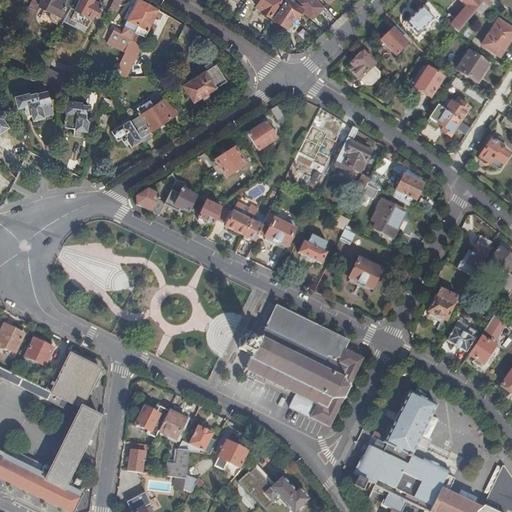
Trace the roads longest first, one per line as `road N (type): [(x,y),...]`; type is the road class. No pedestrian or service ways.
road 1 (residential): [(390,342),(104,201)]
road 2 (residential): [(296,80),(104,201)]
road 3 (residential): [(319,466),(303,442),(126,357)]
road 4 (residential): [(447,173),(296,80)]
road 5 (residential): [(464,187),(390,342)]
road 6 (unclassified): [(126,357),(101,511)]
road 7 (residential): [(25,255),(36,304),(68,331),(126,357)]
road 8 (residential): [(511,436),(471,388),(390,342)]
road 9 (residential): [(296,80),(168,0)]
road 10 (residential): [(390,342),(319,466)]
